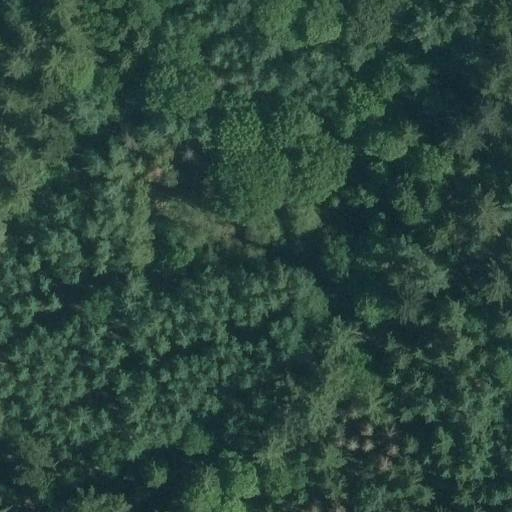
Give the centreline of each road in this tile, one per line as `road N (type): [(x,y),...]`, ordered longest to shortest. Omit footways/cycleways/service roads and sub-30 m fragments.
road 1 (track): [(29,511),(268,377),(370,330),(472,264),(511,219)]
road 2 (track): [(378,0),(511,377)]
road 3 (track): [(256,0),(0,232)]
